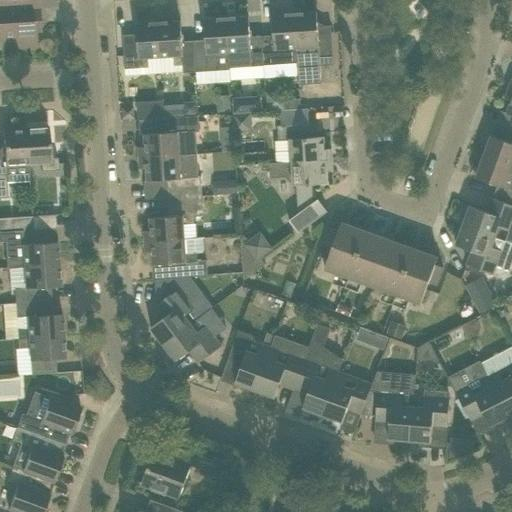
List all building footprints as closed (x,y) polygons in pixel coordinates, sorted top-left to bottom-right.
[(0,0),(0,10),(40,8),(39,0),(0,0)] [(41,26),(40,8),(0,10),(0,48),(37,46),(35,27),(41,26)] [(318,26),(317,12),(295,13),(297,48),(298,63),(298,67),(334,64),(332,32),(332,25),(318,26)] [(276,65),(276,64),(276,58),(282,58),(282,64),(298,63),(297,48),(295,13),(273,15),(274,35),(262,35),(263,65),(276,65)] [(231,68),(243,67),(263,65),(262,35),(251,36),(249,16),(227,18),(230,68),(231,68)] [(231,69),(231,68),(230,68),(227,18),(205,19),(206,39),(194,40),(196,72),(208,71),(231,69)] [(181,21),(159,22),(161,57),(174,56),(175,65),(183,65),(184,73),(196,72),(194,40),(183,41),(181,21)] [(148,58),(161,57),(159,22),(137,24),(139,53),(125,54),(125,68),(149,67),(148,58)] [(290,110),(289,99),(284,100),(284,97),(277,92),(266,93),(267,111),(290,110)] [(252,100),(253,112),(265,111),(265,96),(256,96),(252,100)] [(293,162),(332,159),(332,148),(325,149),(324,136),(310,137),(308,108),(280,110),(281,125),(286,125),(287,140),(291,139),(293,162)] [(249,120),(248,112),(233,113),(234,129),(242,128),(249,120)] [(139,147),(140,157),(183,154),(198,153),(196,130),(199,130),(198,116),(183,117),(163,118),(164,132),(145,134),(146,146),(139,147)] [(48,126),(26,128),(28,164),(41,164),(41,171),(58,170),(58,157),(50,158),(48,126)] [(5,156),(0,156),(0,197),(8,197),(7,182),(29,180),(28,164),(26,128),(3,129),(5,156)] [(511,142),(492,135),(484,156),(511,166),(511,142)] [(167,179),(168,198),(203,195),(201,176),(192,176),(192,169),(184,169),(183,154),(140,157),(141,168),(147,168),(148,180),(167,179)] [(511,166),(484,156),(476,177),(497,184),(492,197),(511,204),(511,166)] [(289,177),(294,184),(294,185),(297,185),(299,213),(289,219),(298,232),(327,211),(318,199),(314,201),(313,184),(327,183),(326,170),(333,170),(332,159),(293,162),(272,163),(273,178),(289,177)] [(228,193),(238,193),(237,180),(227,180),(228,193)] [(145,241),(185,239),(184,224),(195,223),(195,216),(204,215),(203,195),(168,198),(170,216),(151,218),(152,230),(145,230),(145,241)] [(511,204),(492,197),(491,197),(486,211),(470,205),(463,225),(497,238),(501,228),(509,231),(505,241),(511,243),(511,204)] [(31,216),(32,217),(32,230),(53,228),(56,228),(55,214),(31,216)] [(32,230),(32,217),(23,217),(17,223),(10,224),(10,231),(19,230),(32,230)] [(337,283),(346,287),(366,231),(342,222),(339,229),(332,227),(325,244),(333,247),(325,268),(341,274),(337,283)] [(511,270),(511,243),(505,241),(497,238),(463,225),(456,245),(472,250),(467,264),(498,276),(511,270)] [(53,228),(32,230),(10,231),(0,231),(0,241),(5,241),(7,268),(9,268),(9,267),(59,264),(57,242),(54,242),(53,228)] [(390,239),(366,231),(346,287),(355,290),(358,280),(373,286),(390,239)] [(267,265),(262,257),(256,261),(243,243),(249,239),(246,236),(242,239),(245,279),(267,265)] [(173,263),(174,276),(174,277),(208,275),(207,259),(198,260),(197,252),(203,252),(206,250),(205,237),(185,239),(145,241),(146,252),(153,252),(154,264),(173,263)] [(414,248),(390,239),(373,286),(388,291),(385,301),(394,304),(414,248)] [(414,248),(394,304),(402,307),(406,298),(421,303),(429,282),(437,285),(443,267),(436,264),(438,257),(414,248)] [(9,267),(9,268),(10,289),(14,289),(15,303),(52,301),(51,287),(60,286),(59,264),(9,267)] [(498,304),(482,276),(465,286),(481,314),(498,304)] [(167,289),(166,279),(156,280),(156,290),(167,289)] [(151,327),(164,344),(192,323),(185,315),(195,308),(179,287),(156,305),(165,317),(151,327)] [(52,301),(15,303),(16,317),(11,317),(12,330),(17,330),(18,339),(63,336),(62,314),(53,314),(52,301)] [(192,323),(164,344),(176,361),(190,351),(199,363),(222,345),(207,324),(198,331),(192,323)] [(263,343),(271,346),(275,335),(267,332),(263,343)] [(373,346),(384,350),(389,337),(381,334),(378,333),(373,346)] [(65,358),(63,336),(18,339),(18,348),(29,348),(31,374),(56,372),(55,359),(65,358)] [(236,383),(255,390),(271,346),(263,343),(262,343),(258,353),(234,345),(229,358),(243,363),(236,383)] [(280,384),(294,389),(305,359),(291,353),(287,364),(277,360),(281,350),(271,346),(255,390),(275,397),(280,384)] [(303,407),(323,415),(339,371),(331,368),(333,363),(310,346),(305,359),(294,389),(308,394),(303,407)] [(510,416),(510,415),(511,418),(511,361),(488,374),(510,416)] [(373,383),(339,371),(323,415),(343,422),(347,409),(361,414),(373,383)] [(479,379),(469,384),(469,383),(455,390),(471,420),(484,413),(491,425),(510,416),(488,374),(479,379)] [(410,442),(413,406),(414,388),(394,386),(393,392),(378,391),(376,420),(391,422),(389,439),(390,439),(390,444),(402,445),(403,440),(410,440),(410,442)] [(450,397),(443,396),(443,391),(425,389),(423,407),(413,406),(410,442),(411,442),(411,440),(418,441),(417,446),(430,447),(430,442),(431,442),(433,425),(448,426),(450,397)] [(17,426),(65,444),(69,432),(71,433),(81,407),(50,396),(49,397),(34,391),(26,414),(22,413),(17,426)] [(31,447),(22,470),(51,482),(53,482),(63,456),(61,456),(65,444),(17,426),(12,440),(31,447)] [(472,449),(473,439),(452,437),(450,458),(472,449)] [(179,498),(192,465),(169,456),(154,451),(142,485),(179,498)] [(238,462),(250,466),(253,457),(242,453),(238,462)] [(215,460),(200,455),(195,466),(210,472),(215,460)] [(51,482),(22,470),(12,466),(7,480),(17,484),(8,508),(18,511),(42,511),(49,494),(47,493),(51,482)] [(336,511),(337,510),(338,505),(320,499),(314,511),(336,511)]
